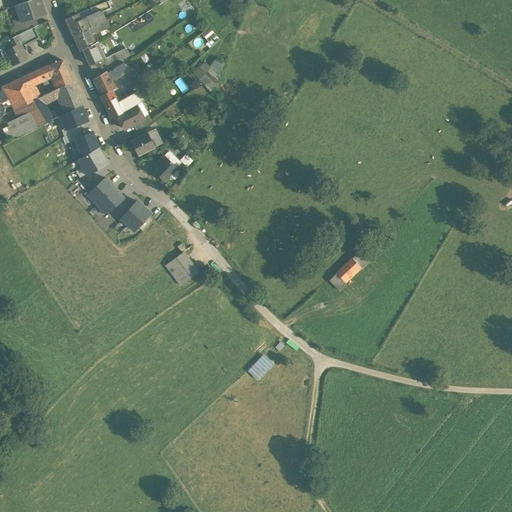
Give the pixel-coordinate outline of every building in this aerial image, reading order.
[(39,0),(30,0),(25,3),(15,6),(21,23),(34,19),(46,15),(43,7),(39,0)] [(107,2),(90,8),(93,14),(101,10),(102,12),(110,9),(107,2)] [(77,14),(65,19),(72,36),(100,23),(106,20),(102,12),(101,10),(93,14),(80,20),(77,14)] [(34,19),(21,23),(14,25),(17,35),(20,34),(25,32),(34,28),(37,26),(34,19)] [(106,20),(100,23),(104,30),(109,27),(106,20)] [(100,23),(72,36),(80,52),(93,44),(92,42),(91,42),(90,38),(92,37),(91,34),(95,32),(95,33),(100,32),(102,36),(106,34),(104,30),(100,23)] [(34,28),(25,32),(20,34),(26,45),(39,38),(34,28)] [(209,28),(201,34),(212,47),(219,40),(209,28)] [(17,35),(16,36),(21,47),(26,45),(20,34),(17,35)] [(16,36),(0,44),(0,51),(3,60),(8,58),(12,66),(27,58),(21,47),(16,36)] [(93,44),(80,52),(83,60),(86,58),(90,66),(105,59),(97,42),(93,44)] [(128,52),(106,62),(111,71),(115,68),(123,63),(132,57),(128,52)] [(105,59),(90,66),(96,79),(106,72),(107,73),(111,71),(106,62),(105,59)] [(63,60),(48,66),(52,76),(52,77),(58,89),(72,83),(63,60)] [(194,74),(211,93),(220,85),(221,79),(219,77),(224,65),(216,60),(210,67),(206,63),(194,74)] [(123,63),(115,68),(118,73),(120,77),(125,74),(128,71),(123,63)] [(48,66),(26,76),(29,83),(31,83),(39,82),(52,76),(48,66)] [(135,66),(128,71),(125,74),(129,80),(139,73),(135,66)] [(111,71),(107,73),(109,78),(118,73),(115,68),(111,71)] [(96,79),(93,80),(101,96),(110,91),(115,89),(109,78),(107,73),(106,72),(96,79)] [(147,81),(143,75),(135,80),(139,86),(147,81)] [(26,76),(1,88),(7,99),(11,105),(14,111),(39,98),(31,83),(29,83),(26,76)] [(135,80),(126,85),(129,91),(139,86),(135,80)] [(58,89),(50,93),(53,99),(59,95),(67,113),(82,106),(72,83),(58,89)] [(118,105),(110,91),(101,96),(104,103),(112,119),(117,116),(136,106),(141,102),(136,94),(123,101),(123,102),(118,105)] [(14,111),(18,119),(7,124),(9,127),(3,130),(9,142),(33,130),(39,127),(52,120),(59,117),(63,114),(62,111),(52,114),(51,113),(49,113),(48,112),(45,113),(42,107),(50,103),(49,101),(53,99),(50,93),(39,98),(14,111)] [(7,99),(0,102),(0,103),(2,109),(3,109),(11,105),(7,99)] [(200,113),(194,105),(188,109),(194,117),(200,113)] [(82,106),(67,113),(63,114),(59,117),(65,130),(78,125),(88,121),(82,106)] [(136,106),(117,116),(124,130),(133,125),(144,119),(143,118),(136,106)] [(133,125),(136,131),(144,127),(151,122),(148,115),(143,118),(144,119),(133,125)] [(207,126),(202,122),(196,128),(202,133),(207,126)] [(61,131),(64,138),(79,132),(81,131),(78,125),(65,130),(61,131)] [(147,133),(154,148),(162,144),(155,129),(147,133)] [(79,132),(64,138),(62,138),(65,145),(75,140),(81,137),(79,132)] [(75,140),(82,157),(82,158),(98,148),(92,133),(81,137),(75,140)] [(147,133),(131,142),(138,156),(154,148),(147,133)] [(98,148),(82,158),(77,161),(86,176),(107,164),(98,148)] [(181,164),(168,152),(164,156),(177,168),(181,164)] [(177,168),(164,156),(157,164),(159,166),(153,172),(164,182),(177,168)] [(97,205),(115,189),(106,179),(89,194),(87,196),(97,205)] [(67,190),(79,203),(87,196),(89,194),(77,181),(67,190)] [(176,183),(170,191),(175,194),(180,186),(176,183)] [(115,189),(97,205),(106,215),(107,214),(123,199),(115,189)] [(137,202),(121,220),(135,232),(138,228),(147,218),(151,214),(137,202)] [(116,223),(107,214),(106,215),(97,223),(106,232),(116,223)] [(152,221),(147,218),(138,228),(142,232),(152,221)] [(182,244),(177,247),(181,253),(186,250),(182,244)] [(183,252),(165,266),(180,286),(198,272),(183,252)] [(352,259),(336,274),(344,283),(360,268),(352,259)] [(344,283),(336,274),(329,281),(339,291),(346,284),(344,283)] [(262,356),(248,370),(257,379),(270,364),(262,356)]
